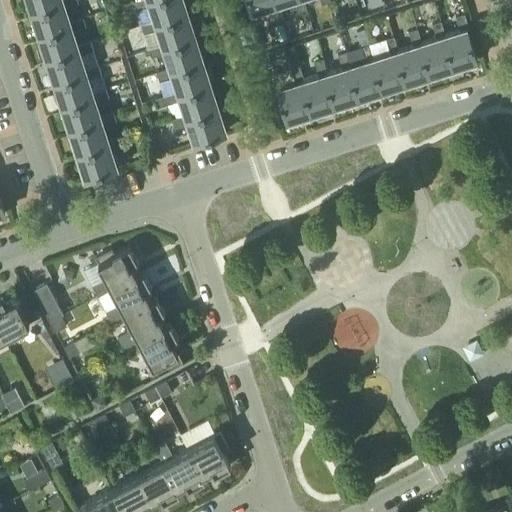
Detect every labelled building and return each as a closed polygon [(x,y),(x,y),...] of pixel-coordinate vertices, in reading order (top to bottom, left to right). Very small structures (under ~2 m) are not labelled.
[(62,0),(27,0),(31,10),(62,0)] [(70,24),(69,20),(64,5),(78,1),(77,0),(62,0),(31,10),(39,34),(70,24)] [(133,0),(136,8),(149,4),(153,18),(154,22),(187,12),(183,0),(133,0)] [(276,3),(274,0),(248,0),(251,10),(268,5),(273,18),(283,15),(278,2),(276,3)] [(274,0),(276,3),(278,2),(285,0),(294,0),(298,10),(306,8),(303,0),(274,0)] [(154,22),(153,18),(141,22),(144,31),(156,27),(161,43),(162,46),(195,36),(187,12),(154,22)] [(442,34),(452,66),(477,58),(467,27),(469,26),(464,12),(455,15),(460,29),(445,33),(442,34)] [(78,47),(77,43),(72,29),(85,24),(82,15),(69,20),(70,24),(39,34),(46,57),(78,47)] [(419,42),(429,74),(452,66),(442,34),(445,33),(441,19),(432,22),(436,36),(422,41),(419,42)] [(395,50),(405,81),(429,74),(419,42),(422,41),(418,27),(408,30),(412,44),(399,48),(395,50)] [(246,52),(258,48),(253,31),(241,34),(246,52)] [(371,57),(381,89),(405,81),(395,50),(399,48),(395,35),(385,38),(389,51),(374,56),(371,57)] [(165,52),(170,65),(171,69),(203,59),(195,36),(162,46),(161,43),(149,46),(152,56),(165,52)] [(86,71),(84,67),(79,53),(93,48),(90,39),(77,43),(78,47),(46,57),(54,81),(86,71)] [(348,65),(358,96),(381,89),(371,57),(374,56),(370,43),(361,45),(365,59),(351,64),(348,65)] [(293,44),(283,47),(288,64),(299,61),(293,44)] [(324,72),(334,104),(358,96),(348,65),(351,64),(346,50),(337,53),(342,66),(327,71),(324,72)] [(252,60),(256,70),(273,64),(269,54),(252,60)] [(311,112),(334,104),(324,72),(327,71),(323,58),(314,60),(318,74),(303,79),(301,79),(311,112)] [(171,69),(170,65),(156,70),(159,78),(172,74),(177,90),(178,93),(210,83),(203,59),(171,69)] [(86,71),(54,81),(62,105),(94,94),(93,91),(88,77),(102,72),(99,62),(84,67),(86,71)] [(301,79),(303,79),(299,66),(290,68),(294,82),(277,88),(287,119),(311,112),(301,79)] [(218,106),(210,83),(178,93),(177,90),(154,97),(157,106),(181,99),(185,113),(186,116),(218,106)] [(106,87),(93,91),(94,94),(62,105),(69,128),(102,118),(100,114),(95,99),(109,94),(106,87)] [(186,116),(185,113),(172,117),(175,127),(188,123),(194,141),(226,130),(218,106),(186,116)] [(109,141),(108,138),(103,124),(117,119),(114,110),(100,114),(102,118),(69,128),(77,152),(109,141)] [(111,147),(124,143),(121,134),(108,138),(109,141),(77,152),(85,176),(117,166),(111,147)] [(132,264),(138,261),(129,244),(115,252),(112,246),(88,259),(90,263),(97,259),(106,276),(93,284),(97,294),(137,273),(132,264)] [(143,270),(137,273),(112,286),(125,312),(150,298),(146,290),(152,286),(143,270)] [(63,312),(46,281),(33,288),(50,319),(63,312)] [(29,322),(16,297),(28,291),(27,291),(5,302),(2,296),(0,297),(0,332),(2,336),(29,322)] [(156,295),(150,298),(125,312),(133,326),(117,334),(123,346),(138,337),(164,324),(159,315),(165,312),(156,295)] [(66,324),(61,314),(50,320),(56,330),(66,324)] [(173,341),(179,337),(170,321),(164,324),(138,337),(153,364),(167,356),(173,366),(183,361),(184,363),(184,362),(173,341)] [(69,356),(80,350),(74,340),(64,345),(69,356)] [(73,378),(61,357),(45,366),(56,387),(73,378)] [(166,379),(155,385),(161,396),(172,390),(166,379)] [(20,406),(29,402),(21,385),(12,389),(20,406)] [(155,385),(145,391),(150,401),(161,396),(155,385)] [(101,394),(92,399),(97,408),(106,403),(101,394)] [(130,398),(119,404),(125,415),(135,409),(130,398)] [(104,412),(94,418),(99,428),(110,423),(104,412)] [(216,432),(188,447),(202,472),(211,467),(214,473),(230,465),(223,450),(229,447),(216,423),(212,425),(216,432)] [(62,460),(51,440),(41,446),(52,466),(62,460)] [(188,447),(163,460),(176,485),(185,481),(188,487),(205,478),(202,472),(188,447)] [(163,460),(137,474),(151,499),(160,494),(163,500),(180,491),(176,485),(163,460)] [(51,478),(45,467),(24,479),(29,489),(51,478)] [(137,474),(112,487),(125,511),(126,511),(134,508),(136,511),(140,511),(154,505),(151,499),(137,474)] [(125,511),(112,487),(74,507),(76,511),(125,511)] [(64,504),(59,493),(48,499),(54,510),(64,504)]
